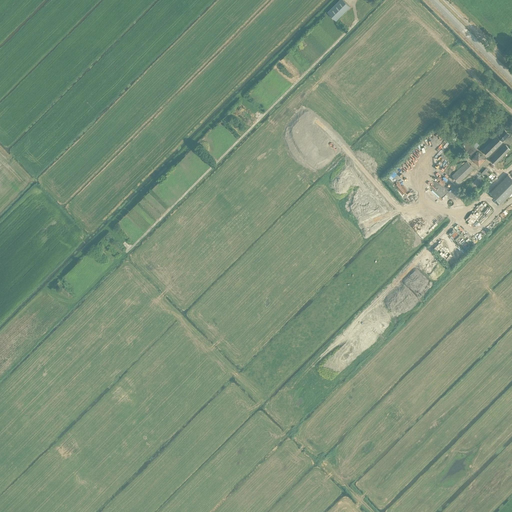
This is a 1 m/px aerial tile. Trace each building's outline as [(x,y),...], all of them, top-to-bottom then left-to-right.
[(350,7),(343,0),(339,0),(327,12),(336,21),(350,7)] [(497,136),(497,135),(482,150),(489,156),(503,142),(503,141),(509,135),(504,129),(497,136)] [(462,145),(471,155),(477,149),(468,140),(462,145)] [(490,160),(495,165),(510,149),(506,144),(490,160)] [(474,169),(467,161),(452,176),(459,183),(474,169)] [(491,173),(486,168),(481,173),(480,172),(469,183),(475,189),(491,173)] [(511,192),(511,178),(508,174),(490,192),(501,203),(511,192)]
